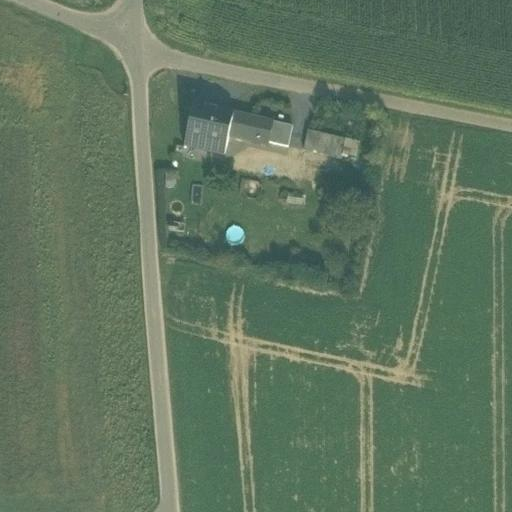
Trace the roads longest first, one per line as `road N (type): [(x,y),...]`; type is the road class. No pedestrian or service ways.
road 1 (unclassified): [(134,45),(169,511)]
road 2 (unclassified): [(134,45),(311,91),(511,129)]
road 3 (unclassified): [(22,0),(134,45)]
